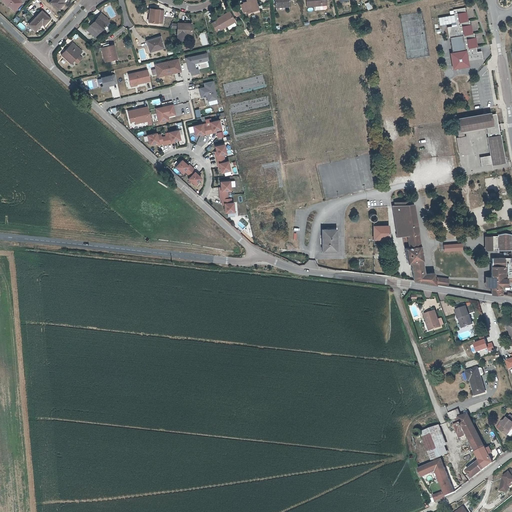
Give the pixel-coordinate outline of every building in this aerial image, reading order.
[(19,0),(4,0),(15,11),(23,3),(19,0)] [(65,2),(66,0),(53,0),(52,2),(61,10),(66,3),(65,2)] [(258,0),(249,0),(250,1),(246,2),(249,12),(261,8),(258,0)] [(308,0),(309,6),(316,6),(317,10),(324,10),(324,5),(329,5),(328,0),(308,0)] [(162,11),(162,10),(153,8),(151,20),(164,22),(167,11),(162,11)] [(465,14),(464,9),(454,11),(457,28),(448,29),(450,38),(451,38),(454,55),(467,52),(468,58),(469,62),(485,59),(483,52),(479,52),(477,53),(476,47),(478,47),(482,46),(481,36),(476,37),(474,38),(473,33),(472,26),(470,26),(469,21),(468,13),(467,13),(465,14)] [(219,19),(220,20),(225,28),(238,20),(233,11),(219,19)] [(46,26),(52,20),(43,12),(31,26),(38,32),(45,25),(46,26)] [(111,21),(103,14),(92,26),(100,33),(106,27),(108,29),(113,24),(110,21),(111,21)] [(453,14),(437,17),(438,25),(454,23),(453,14)] [(219,21),(215,24),(219,31),(224,28),(219,21)] [(22,30),(26,27),(21,22),(17,25),(22,30)] [(179,39),(184,39),(184,34),(189,34),(194,34),(194,24),(180,24),(180,25),(180,28),(180,34),(179,39)] [(97,36),(100,33),(92,26),(89,29),(97,36)] [(152,51),(166,48),(163,37),(149,40),(152,51)] [(73,63),(81,54),(78,51),(81,48),(75,42),(63,54),(73,63)] [(106,60),(118,57),(116,45),(103,48),(106,60)] [(454,70),(470,68),(469,62),(468,58),(467,52),(454,55),(452,55),(454,70)] [(207,53),(185,58),(188,72),(190,71),(191,76),(200,73),(199,68),(196,69),(195,64),(209,61),(207,53)] [(178,58),(154,64),(157,77),(182,72),(178,58)] [(148,69),(128,74),(131,87),(137,86),(137,84),(150,81),(148,69)] [(115,73),(101,77),(103,86),(101,86),(102,92),(109,90),(108,86),(117,84),(115,73)] [(217,100),(213,81),(204,83),(205,87),(199,89),(201,98),(206,97),(208,102),(217,100)] [(173,104),(155,108),(158,123),(169,120),(169,116),(175,115),(173,104)] [(148,106),(127,110),(130,122),(134,121),(135,124),(147,121),(148,125),(151,124),(148,106)] [(484,127),(485,133),(489,155),(491,165),(506,162),(496,114),(491,115),(491,112),(457,118),(459,130),(459,131),(462,131),(483,128),(484,127)] [(206,123),(193,126),(195,135),(200,135),(200,136),(216,132),(216,131),(222,129),(220,119),(212,121),(212,118),(205,120),(206,123)] [(462,133),(483,130),(484,133),(485,133),(484,127),(483,128),(462,131),(459,131),(459,130),(457,131),(458,137),(456,138),(459,155),(467,154),(465,137),(463,137),(462,133)] [(158,132),(147,134),(149,145),(156,143),(157,145),(163,144),(163,145),(175,142),(175,140),(181,139),(179,130),(165,132),(165,136),(162,136),(161,133),(158,134),(158,132)] [(227,153),(225,143),(215,145),(216,151),(214,151),(218,168),(220,167),(221,173),(231,171),(229,161),(226,161),(224,154),(227,153)] [(479,157),(480,167),(491,165),(489,155),(479,157)] [(203,178),(182,159),(175,167),(182,174),(185,171),(190,176),(188,179),(196,186),(203,178)] [(231,180),(220,181),(221,187),(219,187),(220,200),(221,200),(222,205),(224,205),(224,213),(235,212),(235,202),(232,202),(232,198),(228,198),(228,191),(231,191),(231,180)] [(393,204),(392,205),(393,213),(403,212),(407,235),(402,236),(404,248),(407,263),(411,262),(415,280),(448,286),(449,279),(435,277),(434,273),(424,273),(422,260),(420,244),(419,244),(413,203),(408,204),(396,204),(393,204)] [(403,212),(393,213),(396,233),(401,232),(402,236),(407,235),(403,212)] [(372,228),(373,239),(389,239),(388,226),(372,226),(372,228)] [(322,251),(336,251),(336,232),(321,232),(322,251)] [(492,276),(492,286),(492,293),(502,294),(502,286),(507,286),(507,279),(511,279),(511,235),(506,234),(505,234),(504,234),(498,235),(498,237),(492,237),(492,246),(491,246),(490,246),(490,247),(490,248),(490,249),(491,250),(491,251),(492,251),(493,250),(494,250),(494,249),(494,247),(498,248),(498,250),(511,250),(511,257),(510,258),(511,263),(505,263),(505,262),(505,258),(492,258),(492,276)] [(461,318),(464,327),(472,324),(466,307),(457,310),(456,310),(459,318),(461,318)] [(428,322),(431,330),(440,327),(440,326),(438,320),(435,311),(425,314),(427,322),(428,322)] [(484,339),(473,343),(476,352),(487,348),(486,344),(484,339)] [(470,381),(472,380),(481,378),(477,367),(465,371),(468,379),(470,379),(470,381)] [(484,391),(481,378),(472,380),(470,381),(474,394),(484,391)] [(450,413),(452,421),(462,417),(460,410),(450,413)] [(447,423),(446,423),(448,428),(455,425),(462,422),(468,434),(477,452),(486,448),(477,431),(469,414),(462,417),(452,421),(447,423)] [(505,421),(502,424),(503,425),(500,428),(507,433),(510,430),(511,430),(511,428),(511,415),(509,418),(508,418),(505,421)] [(455,425),(461,437),(468,434),(462,422),(455,425)] [(424,437),(431,454),(440,449),(443,456),(448,453),(445,446),(447,445),(439,426),(423,432),(424,437)] [(423,435),(423,432),(422,431),(420,429),(418,429),(416,430),(415,431),(414,433),(414,435),(414,436),(416,438),(418,438),(419,438),(421,437),(422,436),(423,435)] [(488,451),(479,456),(481,461),(468,471),(474,478),(494,462),(490,454),(493,453),(491,448),(487,449),(488,451)] [(488,451),(487,449),(486,448),(477,452),(479,456),(488,451)] [(440,449),(431,454),(434,460),(443,456),(440,449)] [(436,471),(436,470),(445,466),(442,459),(433,462),(418,469),(422,477),(436,471)] [(442,484),(451,480),(445,466),(436,470),(436,471),(442,484)] [(502,477),(500,490),(507,492),(508,485),(509,484),(511,481),(511,471),(510,472),(507,475),(506,474),(502,477)] [(455,492),(451,480),(442,484),(444,491),(434,495),(436,500),(455,492)]
